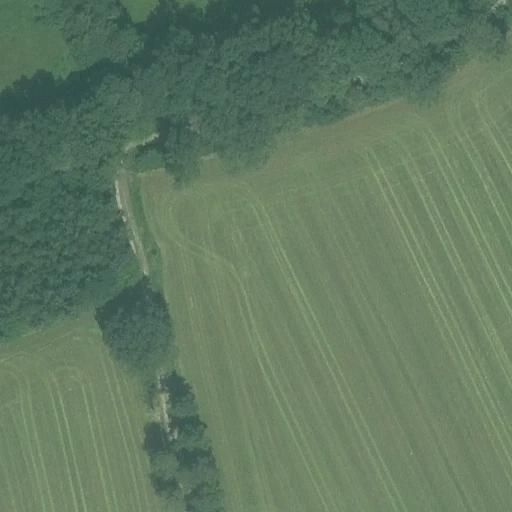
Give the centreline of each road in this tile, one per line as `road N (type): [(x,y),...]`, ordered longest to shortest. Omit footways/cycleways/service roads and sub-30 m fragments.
road 1 (track): [(190,511),(117,175),(122,162),(150,140),(403,65),(498,0)]
road 2 (track): [(117,175),(87,149),(0,175)]
